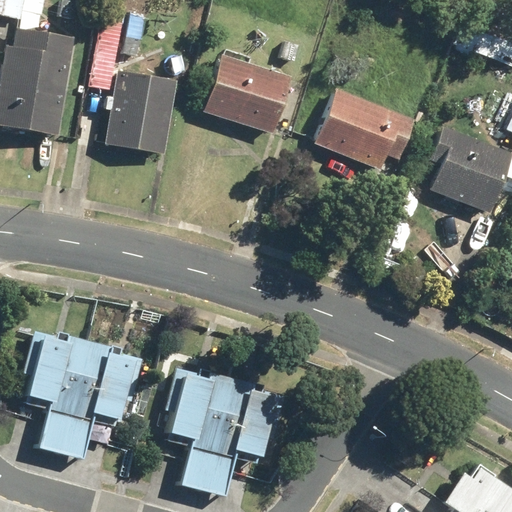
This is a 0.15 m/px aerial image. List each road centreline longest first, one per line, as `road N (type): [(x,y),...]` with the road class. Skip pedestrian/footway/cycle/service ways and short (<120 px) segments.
road 1 (residential): [(402,347),(235,285),(0,233)]
road 2 (residential): [(402,347),(283,511)]
road 3 (residential): [(123,511),(0,473)]
road 4 (residential): [(511,401),(402,347)]
